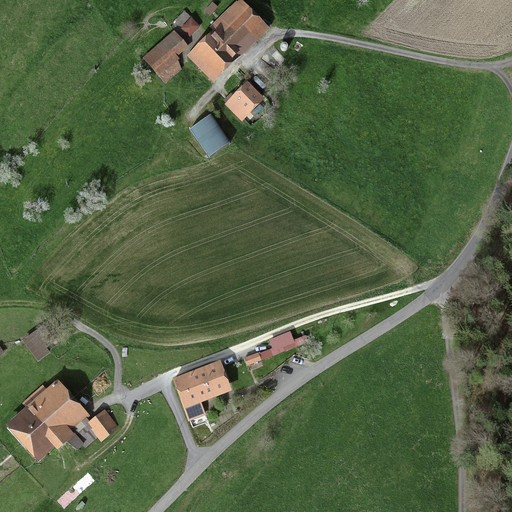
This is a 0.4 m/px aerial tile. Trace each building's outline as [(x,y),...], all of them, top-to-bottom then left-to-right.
[(254,0),(243,0),(191,49),(217,76),(275,22),(254,0)] [(180,50),(193,39),(180,23),(148,50),(168,73),(187,58),(180,50)] [(246,115),(268,94),(250,75),(228,97),(246,115)] [(47,325),(22,343),(38,365),(51,355),(45,347),(56,339),(47,325)] [(293,330),(271,338),(277,354),(311,340),(307,328),(294,332),(293,330)] [(248,367),(264,362),(261,351),(244,356),(248,367)] [(206,396),(229,386),(219,363),(177,381),(192,416),(211,408),(206,396)] [(104,408),(90,419),(87,416),(90,414),(58,376),(45,387),(43,384),(22,402),(25,405),(5,421),(38,460),(56,445),(58,448),(67,441),(75,450),(82,444),(85,447),(98,437),(101,441),(117,428),(116,427),(118,425),(104,408)]
